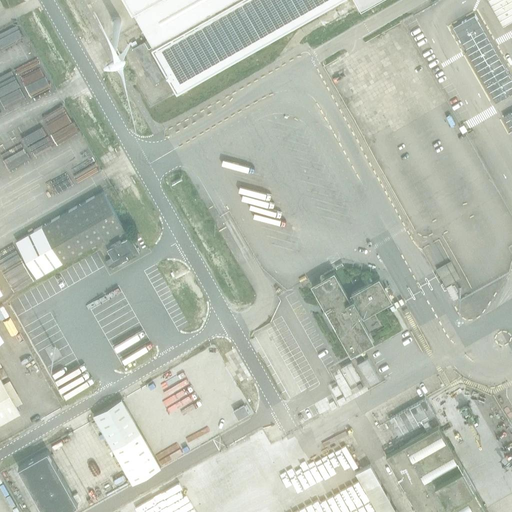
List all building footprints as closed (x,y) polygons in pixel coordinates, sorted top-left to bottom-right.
[(125,0),(132,12),(134,11),(150,40),(149,41),(148,39),(145,40),(146,42),(145,43),(144,41),(133,47),(153,83),(165,77),(164,75),(167,74),(177,91),(336,0),(355,0),(360,8),(374,0),(125,0)] [(36,276),(124,226),(103,190),(16,240),(36,276)] [(111,257),(106,260),(108,264),(110,263),(112,267),(139,252),(135,246),(130,236),(121,241),(120,239),(111,244),(112,247),(107,250),(111,257)] [(333,270),(312,283),(328,311),(322,314),(330,328),(336,325),(352,353),(373,341),(357,313),(361,311),(363,315),(391,298),(379,277),(351,293),(353,297),(349,299),(333,270)] [(31,354),(22,360),(27,367),(36,361),(31,354)] [(370,385),(380,379),(368,356),(357,363),(370,385)] [(342,384),(360,377),(353,359),(334,366),(342,384)] [(0,422),(19,411),(0,378),(0,422)] [(133,482),(161,467),(121,398),(94,414),(133,482)] [(432,429),(426,419),(434,414),(425,398),(389,418),(398,435),(422,422),(427,432),(386,455),(418,511),(487,511),(439,425),(432,429)] [(244,404),(233,410),(238,419),(249,413),(244,404)] [(44,511),(61,511),(77,503),(47,450),(19,466),(44,511)] [(378,511),(397,511),(370,463),(355,471),(378,511)] [(206,465),(111,511),(269,511),(249,471),(232,471),(234,474),(230,477),(236,480),(225,480),(226,470),(216,469),(212,476),(206,465)]
